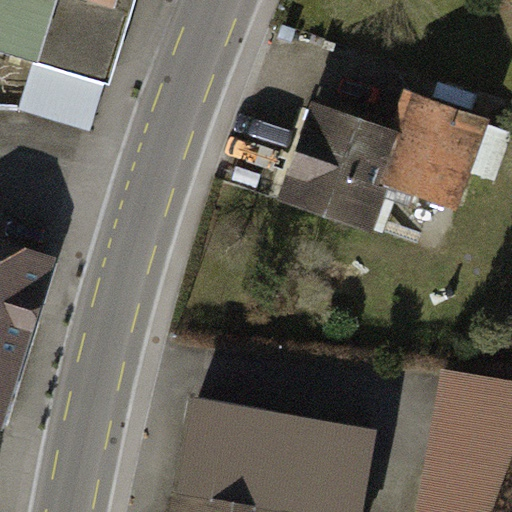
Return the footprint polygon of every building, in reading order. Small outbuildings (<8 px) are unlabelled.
[(0,0),(0,47),(112,80),(135,0),(0,0)] [(398,122),(314,90),(276,188),(373,225),(389,184),(459,211),(496,113),(413,82),(398,122)] [(0,413),(47,259),(0,245),(0,413)] [(487,511),(511,445),(511,387),(438,377),(414,511),(487,511)] [(356,511),(371,434),(185,401),(165,511),(356,511)]
